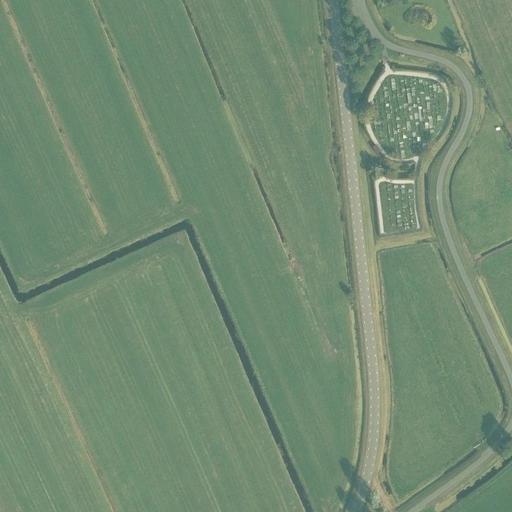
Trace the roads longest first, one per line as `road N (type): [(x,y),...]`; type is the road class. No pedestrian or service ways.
road 1 (tertiary): [(353,511),(370,466),(371,364),(332,0)]
road 2 (unclassified): [(360,0),(384,40),(446,62),(464,80),(468,112),(441,172),(439,206),(511,382)]
road 3 (unclassified): [(511,421),(485,455),(411,511)]
